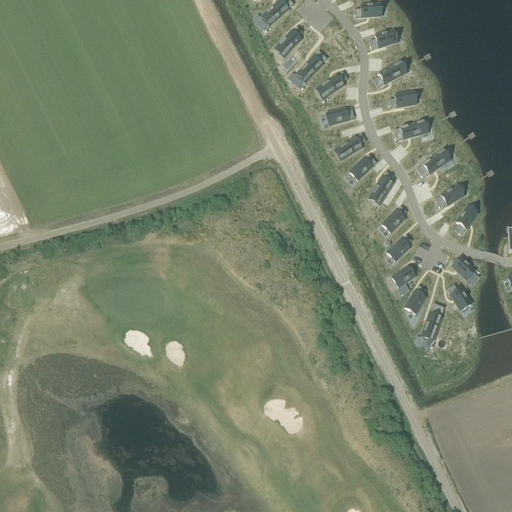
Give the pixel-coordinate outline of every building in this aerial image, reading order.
[(261,18),(260,18),(261,19),(268,27),(268,28),(269,27),(273,24),(287,11),(292,6),(287,0),(281,0),(279,2),(275,5),(274,6),(274,7),(265,15),(261,18)] [(360,11),(354,11),(354,20),(361,19),(366,19),(367,19),(368,19),(380,18),(379,6),(360,7),(360,11)] [(257,16),(252,21),(261,32),(266,27),(257,16)] [(274,51),(274,52),(282,59),(283,60),(283,59),(284,58),(287,55),(300,41),(297,39),(302,34),(295,28),(291,33),(290,33),(286,38),(285,39),(278,47),(274,51)] [(375,41),(369,43),(371,51),(378,49),(383,48),(384,48),(385,47),(396,44),(393,32),(374,38),(375,41)] [(296,76),(296,77),(304,84),(305,85),(305,84),(309,80),(321,67),(321,66),(326,61),(318,53),(312,58),(309,62),(308,63),(307,64),(301,70),(300,72),(296,76)] [(379,78),(373,81),(377,89),(383,86),(388,84),(389,83),(400,77),(405,75),(405,74),(400,64),(399,64),(394,66),(378,75),(378,76),(379,78)] [(315,90),(315,91),(321,100),(322,101),(327,98),(342,87),(341,84),(346,81),(341,73),(336,77),(332,79),(331,80),(330,81),(320,88),(315,90)] [(291,74),(287,80),(297,89),(302,84),(291,74)] [(394,100),(388,101),(389,110),(396,109),(401,108),(402,108),(403,108),(415,106),(413,94),(394,97),(394,100)] [(338,112),(325,115),(328,127),(347,122),(353,120),(350,109),(344,111),(340,112),(339,112),(338,112)] [(399,130),(393,132),(396,143),(402,141),(407,140),(408,140),(409,139),(421,136),(425,135),(426,134),(423,123),(422,123),(417,124),(399,129),(399,130)] [(333,152),(333,153),(339,162),(339,163),(340,162),(344,160),(361,149),(359,147),(364,143),(360,136),(354,139),(350,142),(349,142),(348,143),(338,149),(333,152)] [(422,166),(417,170),(423,180),(429,176),(433,173),(434,172),(435,172),(439,169),(445,165),(449,162),(449,161),(443,152),(442,151),(442,152),(437,155),(422,166)] [(357,165),(348,173),(357,182),(371,169),(375,164),(368,156),(363,161),(362,160),(360,163),(359,164),(357,165)] [(368,200),(368,201),(378,207),(381,202),(391,186),(388,184),(392,178),(385,174),(381,180),(381,179),(378,184),(378,185),(377,186),(371,196),(368,200)] [(440,197),(434,201),(441,211),(446,207),(452,204),(453,204),(463,197),(457,187),(440,197)] [(389,218),(381,226),(390,235),(403,221),(401,219),(406,214),(400,208),(395,213),(390,217),(389,218)] [(458,226),(454,231),(461,236),(465,231),(469,226),(470,224),(477,215),(467,208),(456,224),(458,226)] [(394,247),(386,254),(389,257),(395,263),(408,250),(406,247),(411,243),(405,236),(400,241),(394,246),(394,247)] [(460,259),(452,268),(456,272),(456,273),(457,273),(466,281),(473,274),(474,273),(460,259)] [(400,273),(391,279),(398,289),(405,284),(414,278),(407,268),(401,272),(400,273)] [(473,274),(466,281),(471,287),(478,279),(473,274)] [(405,286),(396,292),(400,298),(409,292),(405,286)] [(453,286),(446,291),(450,297),(452,301),(453,302),(454,303),(460,313),(471,306),(460,290),(457,292),(453,286)] [(409,301),(404,309),(415,316),(419,308),(424,299),(422,297),(425,292),(418,287),(414,293),(410,299),(410,300),(409,301)] [(421,338),(421,339),(431,343),(432,343),(432,342),(434,337),(440,320),(444,309),(433,305),(429,316),(427,320),(427,321),(427,322),(423,333),(421,338)] [(430,343),(416,338),(414,345),(428,349),(430,343)]
